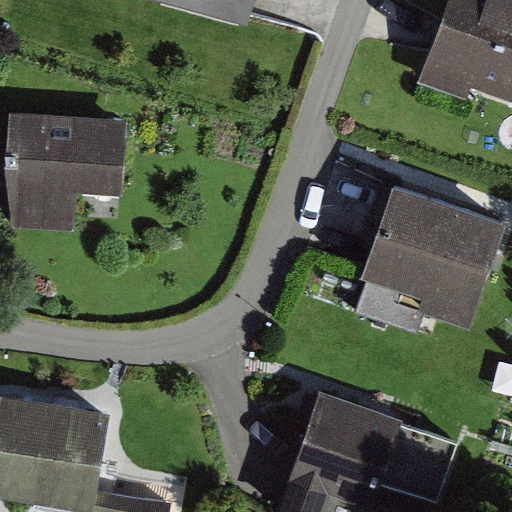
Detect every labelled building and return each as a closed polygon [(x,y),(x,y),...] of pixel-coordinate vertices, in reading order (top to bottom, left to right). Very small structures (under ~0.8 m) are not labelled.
[(245,0),(69,0),(65,14),(231,53),(245,0)] [(511,15),(458,0),(441,0),(407,116),(511,146),(511,15)] [(110,148),(0,141),(0,259),(59,259),(58,223),(106,222),(110,148)] [(495,245),(374,210),(342,321),(463,356),(495,245)] [(428,511),(443,470),(303,421),(270,511),(428,511)] [(78,511),(91,441),(0,424),(0,511),(78,511)]
